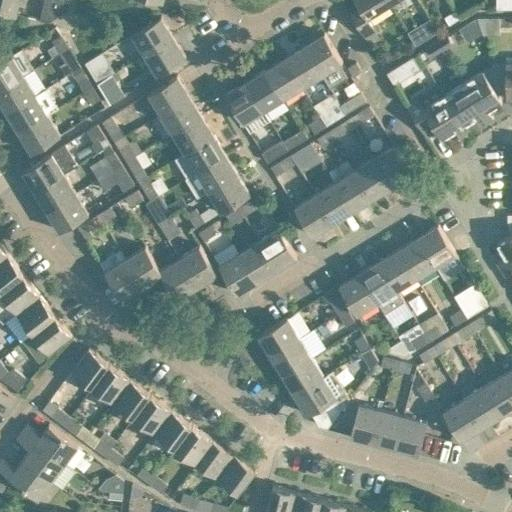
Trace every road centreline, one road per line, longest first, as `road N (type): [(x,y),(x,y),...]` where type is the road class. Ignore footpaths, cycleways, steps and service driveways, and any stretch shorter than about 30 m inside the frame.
road 1 (residential): [(211,385),(244,309),(431,193),(441,177)]
road 2 (residential): [(511,509),(273,430)]
road 3 (residential): [(441,177),(330,0)]
road 4 (residential): [(104,314),(0,182)]
road 5 (residential): [(0,439),(104,314)]
road 6 (residential): [(211,385),(104,314)]
